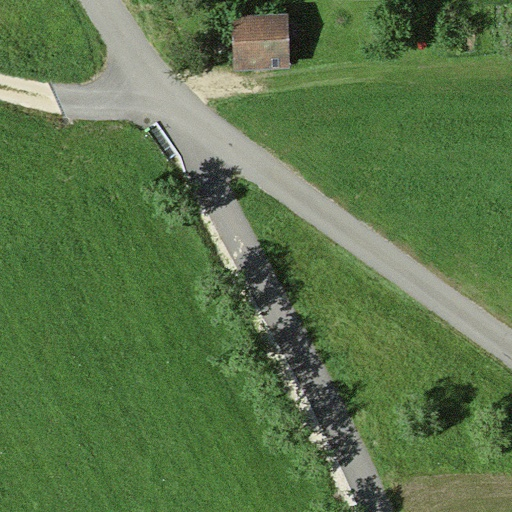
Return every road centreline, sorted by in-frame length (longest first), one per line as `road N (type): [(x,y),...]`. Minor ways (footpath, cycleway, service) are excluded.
road 1 (residential): [(107,0),(204,124),(511,349)]
road 2 (track): [(204,124),(205,164),(373,511)]
road 3 (track): [(159,72),(60,93),(0,81)]
